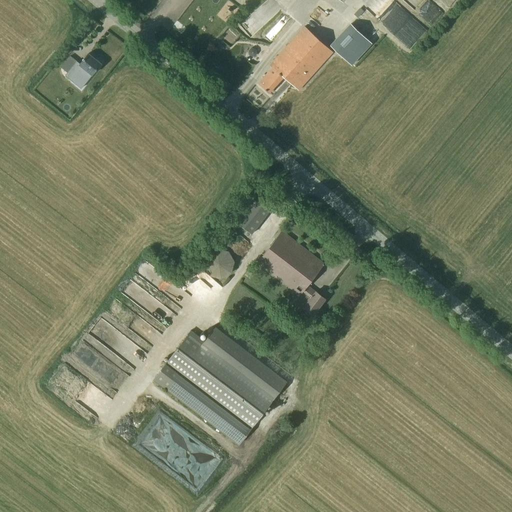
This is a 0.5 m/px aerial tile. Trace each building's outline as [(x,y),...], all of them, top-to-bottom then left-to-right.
[(268,0),(265,3),(271,9),(275,5),(270,0),(268,0)] [(389,25),(368,5),(364,9),(358,16),(331,45),(352,65),(373,43),(372,43),(389,25)] [(333,51),(305,26),(271,65),(273,67),(258,83),(269,93),(283,77),(298,90),(333,51)] [(101,64),(88,53),(80,63),(71,56),(58,71),(65,77),(71,69),(78,75),(84,67),(92,74),(101,64)] [(270,211),(251,196),(232,219),(252,235),(270,211)] [(324,263),(282,230),(256,263),(299,296),(292,305),(301,312),(304,308),(313,315),(325,299),(315,291),(314,293),(307,287),(324,263)] [(237,233),(227,245),(238,254),(248,242),(237,233)] [(229,251),(217,248),(207,254),(204,265),(210,276),(221,279),(232,273),(235,262),(229,251)] [(285,383),(213,329),(204,341),(190,330),(164,365),(153,379),(238,444),(249,430),(285,383)]
